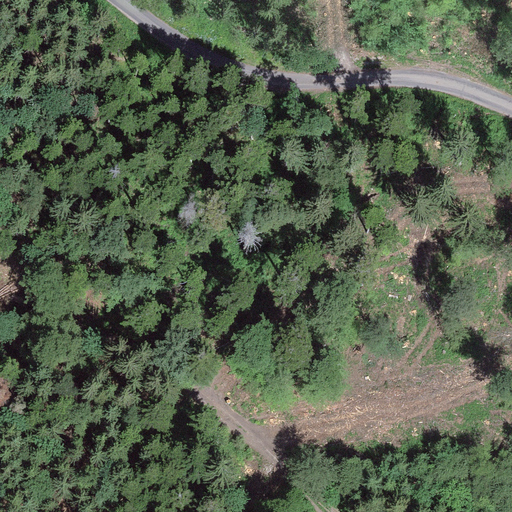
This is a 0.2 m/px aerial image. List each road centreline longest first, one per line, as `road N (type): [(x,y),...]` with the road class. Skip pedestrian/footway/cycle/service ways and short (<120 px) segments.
road 1 (unclassified): [(120,0),(193,51),(248,73),(316,82),(432,80),(511,107)]
road 2 (track): [(116,341),(199,385),(332,511)]
